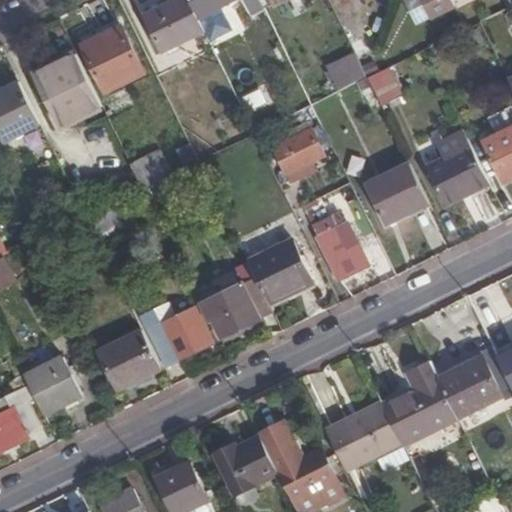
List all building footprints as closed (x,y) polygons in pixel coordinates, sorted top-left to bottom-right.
[(205,30),(199,17),(190,0),(174,0),(145,15),(163,51),(205,30)] [(245,0),(253,16),(264,10),(258,0),(190,0),(199,17),(233,0),(245,0)] [(452,0),(422,0),(432,20),(456,7),(452,0)] [(145,72),(122,26),(83,45),(106,91),(145,72)] [(468,54),(487,44),(479,28),(460,38),(468,54)] [(342,90),(367,78),(355,53),(330,66),(342,90)] [(65,126),(102,107),(77,56),(40,74),(65,126)] [(402,97),(388,67),(367,78),(382,107),(402,97)] [(0,125),(9,143),(42,127),(20,84),(0,93),(0,125)] [(267,84),(245,93),(252,110),(274,101),(267,84)] [(511,126),(480,143),(502,186),(511,180),(511,126)] [(287,175),(325,156),(311,127),(273,146),(287,175)] [(471,146),(463,130),(436,143),(444,159),(471,146)] [(186,167),(199,161),(190,142),(176,148),(186,167)] [(447,206),(490,184),(471,146),(444,159),(428,168),(447,206)] [(130,163),(143,189),(171,175),(158,149),(130,163)] [(207,177),(199,161),(186,167),(171,175),(143,189),(150,204),(207,177)] [(427,200),(409,163),(364,185),(383,222),(427,200)] [(85,217),(86,216),(76,195),(57,205),(67,226),(85,217)] [(333,196),(318,203),(324,214),(339,207),(333,196)] [(127,217),(118,201),(87,216),(98,239),(116,230),(112,224),(127,217)] [(312,227),(340,280),(368,266),(345,224),(328,232),(323,221),(312,227)] [(0,234),(0,259),(6,256),(11,253),(2,234),(0,234)] [(57,250),(49,235),(38,240),(37,241),(44,256),(57,250)] [(249,263),(270,304),(313,283),(292,242),(249,263)] [(0,259),(0,292),(19,283),(6,256),(0,259)] [(222,337),(273,312),(270,304),(249,263),(249,262),(236,269),(240,277),(197,298),(209,322),(214,320),(222,337)] [(171,302),(143,316),(168,366),(213,344),(196,308),(178,317),(171,302)] [(25,374),(0,324),(0,323),(0,345),(20,387),(29,383),(25,374)] [(156,358),(142,330),(99,351),(118,389),(161,368),(156,358)] [(456,415),(458,419),(506,396),(489,363),(485,353),(437,377),(456,415)] [(511,380),(511,353),(501,359),(511,380)] [(63,355),(25,374),(29,383),(44,414),(82,395),(63,355)] [(511,380),(501,359),(489,363),(506,396),(511,392),(511,380)] [(385,405),(403,443),(456,415),(437,377),(430,361),(411,371),(419,388),(385,405)] [(5,395),(0,397),(0,408),(9,404),(5,395)] [(354,420),(385,405),(383,401),(352,417),(354,420)] [(0,449),(27,436),(26,433),(40,426),(28,402),(0,415),(0,449)] [(346,472),(403,443),(385,405),(354,420),(352,417),(325,430),(346,472)] [(291,500),(337,478),(322,447),(303,456),(288,426),(261,439),(278,474),(291,500)] [(235,495),(278,474),(261,439),(259,435),(240,444),(239,440),(214,452),(235,495)] [(176,511),(185,511),(210,500),(191,461),(159,476),(176,511)] [(291,500),(296,511),(318,511),(348,497),(337,478),(291,500)] [(146,511),(133,485),(99,503),(103,511),(146,511)] [(495,494),(463,509),(464,511),(503,511),(500,505),(495,494)] [(216,511),(210,500),(185,511),(216,511)]
